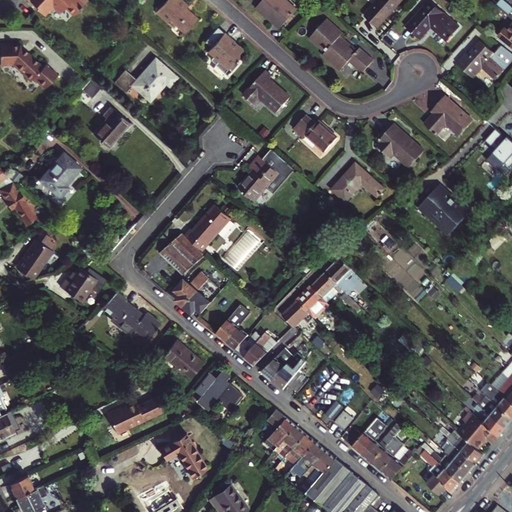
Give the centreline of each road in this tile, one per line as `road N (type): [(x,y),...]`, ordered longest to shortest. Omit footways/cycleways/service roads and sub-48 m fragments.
road 1 (residential): [(222,140),(118,264),(416,511)]
road 2 (residential): [(413,74),(380,104),(342,108),(217,0)]
